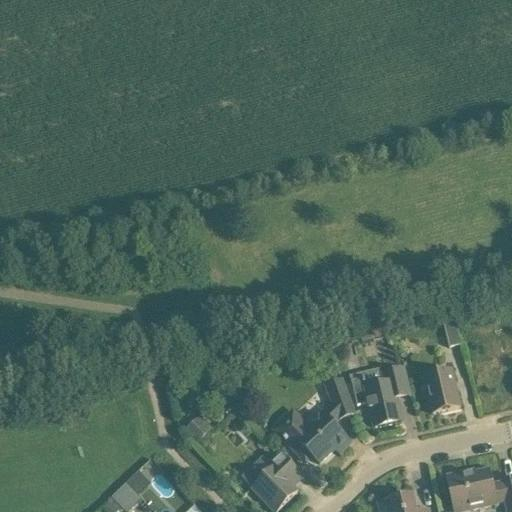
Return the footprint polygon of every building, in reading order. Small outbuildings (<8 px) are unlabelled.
[(444,325),(449,350),(462,347),(456,322),(444,325)] [(365,380),(352,383),(358,408),(370,405),(375,430),(403,424),(397,401),(411,398),(406,378),(404,370),(382,376),(385,386),(367,390),(365,380)] [(424,378),(433,416),(461,410),(451,371),(424,378)] [(334,406),(311,429),(294,411),(274,431),(306,464),(312,458),(320,466),(347,441),(334,427),(340,422),(355,416),(342,382),(327,388),(334,406)] [(184,432),(191,439),(198,446),(213,431),(199,417),(184,432)] [(304,479),(281,455),(269,466),(273,470),(252,490),(272,511),(281,511),(299,495),(294,489),(304,479)] [(454,511),(472,511),(497,506),(497,505),(505,504),(507,511),(511,511),(511,481),(501,484),(501,485),(493,486),(490,472),(466,477),(465,475),(448,479),(454,511)] [(126,488),(104,511),(122,511),(123,511),(133,511),(142,503),(126,488)] [(380,511),(416,511),(413,498),(379,505),(380,511)]
